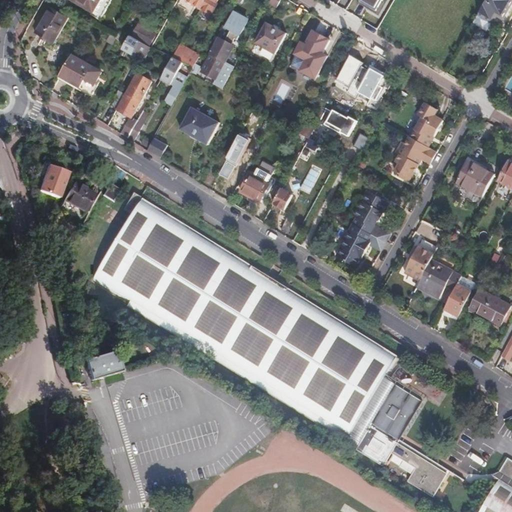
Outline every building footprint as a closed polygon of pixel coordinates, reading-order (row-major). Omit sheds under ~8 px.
[(74,0),(103,17),(112,0),(74,0)] [(201,9),(206,0),(184,0),(201,10),(201,9)] [(219,0),(206,0),(201,9),(213,15),(219,4),(218,3),(219,0)] [(279,0),(272,0),(267,9),(276,13),(281,1),(279,0)] [(360,0),(360,1),(377,11),(383,0),(360,0)] [(511,0),(489,0),(479,16),(493,24),(498,17),(504,20),(511,7),(511,0)] [(183,31),(187,33),(198,14),(193,12),(183,31)] [(479,16),(474,24),(488,33),(493,24),(479,16)] [(26,51),(44,61),(62,30),(44,20),(26,51)] [(135,35),(152,44),(157,36),(140,26),(135,35)] [(254,50),(273,61),(285,40),(265,29),(254,50)] [(174,57),(181,45),(187,33),(183,31),(176,42),(167,37),(162,45),(160,44),(158,48),(174,57)] [(324,55),(331,41),(315,32),(308,46),(303,43),(297,54),(308,61),(302,71),(316,79),(329,57),(324,55)] [(137,52),(147,58),(153,47),(150,45),(132,36),(131,35),(123,49),(135,55),(137,52)] [(222,89),(235,67),(226,62),(235,47),(221,38),(202,71),(216,79),(213,84),(222,89)] [(194,68),(201,56),(181,45),(174,57),(183,62),(194,68)] [(53,52),(49,58),(57,63),(61,57),(53,52)] [(90,83),(98,70),(93,67),(72,55),(60,77),(81,89),(85,81),(90,83)] [(171,84),(183,62),(174,57),(161,79),(171,84)] [(342,90),(362,101),(374,80),(355,68),(342,90)] [(98,70),(90,83),(97,87),(101,80),(99,79),(102,73),(98,71),(98,70)] [(117,110),(132,118),(152,83),(138,74),(123,99),(118,109),(117,110)] [(165,101),(172,104),(185,81),(178,77),(165,101)] [(81,89),(86,91),(90,83),(85,81),(81,89)] [(90,83),(86,91),(90,94),(94,94),(97,87),(90,83)] [(118,109),(123,99),(118,96),(112,106),(118,109)] [(408,135),(426,145),(440,118),(431,113),(434,107),(422,100),(415,113),(418,115),(408,135)] [(189,115),(176,138),(204,154),(217,131),(189,115)] [(256,128),(267,134),(273,123),(262,117),(256,128)] [(124,136),(127,138),(137,121),(132,118),(123,135),(124,136)] [(137,121),(127,138),(134,141),(143,125),(137,121)] [(310,137),(316,140),(324,126),(318,122),(310,137)] [(298,133),(296,137),(295,138),(305,143),(308,138),(298,133)] [(418,158),(423,160),(427,154),(431,148),(426,145),(408,135),(407,134),(403,141),(397,152),(392,160),(396,162),(392,170),(398,173),(397,175),(406,180),(418,158)] [(240,136),(226,161),(236,167),(250,141),(240,136)] [(155,154),(161,158),(168,144),(155,137),(148,150),(155,154)] [(305,143),(304,145),(315,151),(319,144),(308,138),(305,143)] [(394,151),(397,152),(403,141),(400,140),(394,151)] [(427,154),(432,157),(436,151),(431,148),(427,154)] [(427,154),(423,160),(429,163),(432,157),(427,154)] [(457,182),(482,196),(494,173),(469,160),(457,182)] [(511,188),(511,163),(507,161),(498,180),(511,188)] [(40,192),(59,199),(68,173),(48,166),(40,192)] [(240,192),(259,203),(269,185),(267,184),(271,176),(260,170),(255,177),(250,175),(240,192)] [(84,212),(94,194),(73,182),(64,200),(84,212)] [(102,195),(114,202),(121,190),(109,183),(102,195)] [(126,207),(132,210),(143,193),(136,189),(126,207)] [(280,189),(272,203),(284,210),(292,195),(280,189)] [(355,217),(351,223),(373,235),(377,227),(372,225),(375,219),(377,220),(387,201),(365,189),(351,215),(355,217)] [(334,257),(354,269),(368,244),(373,235),(351,223),(338,246),(339,247),(334,257)] [(389,233),(377,227),(373,235),(384,242),(389,233)] [(373,235),(368,244),(380,250),(384,242),(373,235)] [(412,263),(416,265),(424,251),(421,249),(420,249),(416,250),(414,254),(415,258),(413,262),(412,263)] [(414,281),(419,283),(431,261),(434,255),(428,253),(424,251),(416,265),(410,278),(414,281)] [(419,283),(417,287),(440,300),(448,286),(455,290),(462,277),(431,261),(419,283)] [(405,276),(410,278),(416,265),(412,263),(405,276)] [(470,309),(501,326),(511,306),(481,289),(470,309)] [(444,310),(458,317),(467,299),(454,292),(444,310)] [(511,336),(499,358),(507,362),(511,353),(511,336)] [(89,379),(120,370),(115,351),(84,359),(89,379)] [(442,403),(447,390),(421,381),(416,393),(442,403)] [(396,435),(446,467),(462,477),(466,471),(402,432),(417,408),(414,406),(396,435)] [(500,473),(511,479),(511,460),(508,458),(499,472),(500,473)] [(511,486),(511,479),(500,473),(493,476),(493,482),(497,484),(500,479),(511,486)] [(511,511),(511,486),(500,479),(497,484),(479,511),(511,511)]
